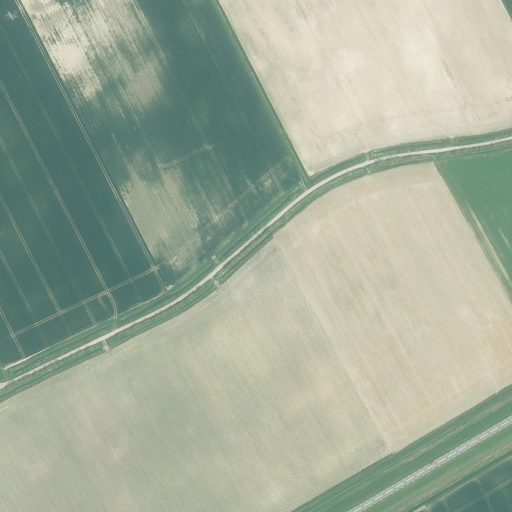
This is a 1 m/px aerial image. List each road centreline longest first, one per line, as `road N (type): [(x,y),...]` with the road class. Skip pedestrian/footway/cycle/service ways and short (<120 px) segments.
road 1 (unclassified): [(0,385),(148,315),(211,272),(295,195),(351,163),(511,137)]
road 2 (secondary): [(356,511),(511,421)]
